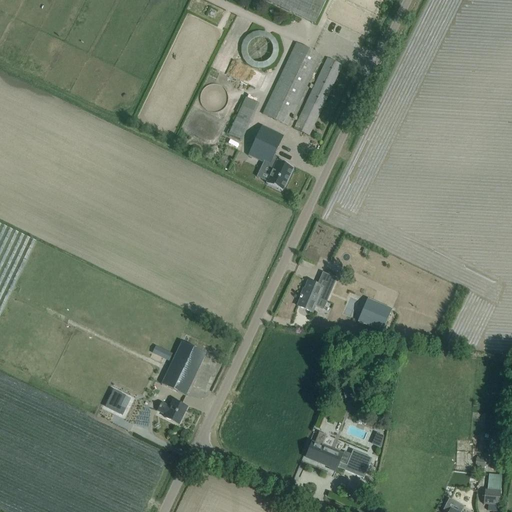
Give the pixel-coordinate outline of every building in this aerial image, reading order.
[(264,0),(315,24),(326,0),(264,0)] [(242,32),(225,67),(232,71),(249,35),(242,32)] [(322,56),(296,43),(262,114),(288,126),(322,56)] [(342,65),(327,58),(294,129),(308,136),(342,65)] [(258,103),(246,97),(229,134),(241,140),(258,103)] [(264,163),(270,166),(273,158),(283,136),(262,126),(248,155),(264,163)] [(282,191),(293,168),(278,161),(273,158),(270,166),(264,163),(262,165),(273,170),(266,184),(282,191)] [(0,318),(36,242),(0,224),(0,318)] [(300,298),(297,306),(300,307),(298,311),(299,313),(300,314),(304,316),(306,316),(308,315),(309,311),(312,312),(318,299),(326,302),(336,279),(324,274),(319,286),(317,285),(308,281),(301,297),(300,296),(299,298),(300,298)] [(368,299),(358,322),(381,333),(392,310),(368,299)] [(161,384),(186,396),(206,354),(181,342),(161,384)] [(353,383),(342,386),(344,392),(355,389),(353,383)] [(114,391),(105,407),(122,415),(125,410),(119,407),(125,396),(114,391)] [(187,408),(178,403),(173,401),(170,407),(161,403),(157,411),(166,415),(165,418),(178,425),(187,408)] [(312,443),(306,457),(315,461),(333,469),(332,471),(335,472),(337,467),(344,470),(344,471),(363,479),(372,459),(353,451),(346,466),(339,463),(342,454),(341,454),(342,454),(322,446),(327,435),(319,432),(314,443),(314,444),(312,443)] [(377,434),(372,445),(381,449),(384,436),(377,434)] [(490,463),(490,453),(481,452),(480,463),(490,463)] [(484,490),(483,505),(499,506),(501,480),(488,479),(487,490),(484,490)]
